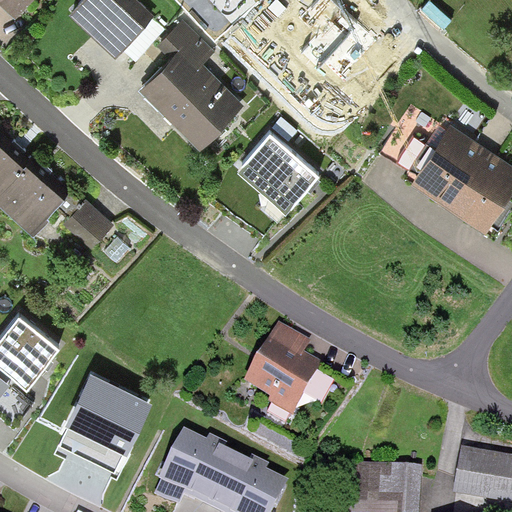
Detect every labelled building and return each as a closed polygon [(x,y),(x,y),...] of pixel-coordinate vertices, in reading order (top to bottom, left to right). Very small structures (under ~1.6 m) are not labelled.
[(0,0),(0,3),(19,21),(37,0),(0,0)] [(117,56),(152,18),(132,0),(84,0),(71,14),(117,56)] [(362,18),(360,20),(338,0),(309,0),(285,26),(343,81),(352,71),(369,87),(400,55),(366,22),(362,18)] [(211,51),(181,23),(157,49),(170,61),(141,92),(202,149),(242,107),(198,66),(211,51)] [(483,233),(511,189),(511,162),(452,123),(448,128),(412,104),(380,152),(417,176),(410,185),(483,233)] [(268,133),(237,170),(286,210),(316,174),(268,133)] [(0,197),(31,225),(61,192),(0,136),(0,197)] [(92,242),(111,221),(86,199),(68,220),(92,242)] [(55,345),(14,313),(0,331),(0,364),(25,384),(55,345)] [(320,370),(303,360),(310,347),(279,330),(244,392),(293,419),(320,370)] [(69,429),(61,445),(114,470),(122,454),(129,457),(154,405),(91,374),(65,427),(69,429)] [(267,511),(281,486),(183,438),(161,483),(219,511),(267,511)] [(511,457),(464,450),(458,492),(511,500),(511,457)] [(415,511),(419,469),(351,465),(347,511),(415,511)]
